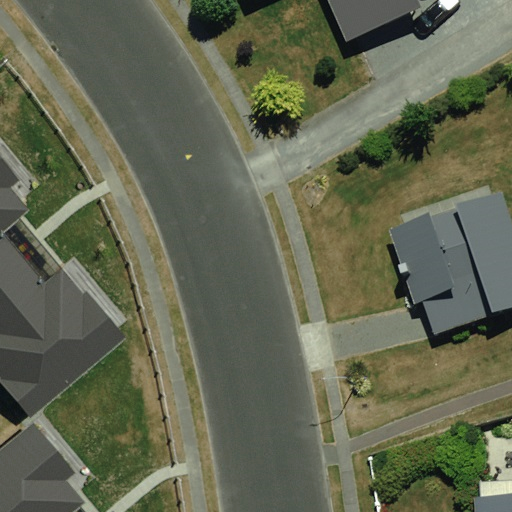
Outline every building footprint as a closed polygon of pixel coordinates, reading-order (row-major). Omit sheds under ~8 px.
[(239,0),(240,0),(324,0),(338,34),(422,1),(421,0),(239,0)] [(0,178),(0,400),(15,416),(102,332),(48,266),(27,284),(0,252),(0,211),(17,196),(0,178)] [(377,230),(406,329),(511,297),(511,283),(486,197),(377,230)] [(1,430),(0,430),(0,511),(38,511),(32,504),(55,483),(1,430)] [(511,511),(511,485),(457,489),(457,511),(511,511)]
